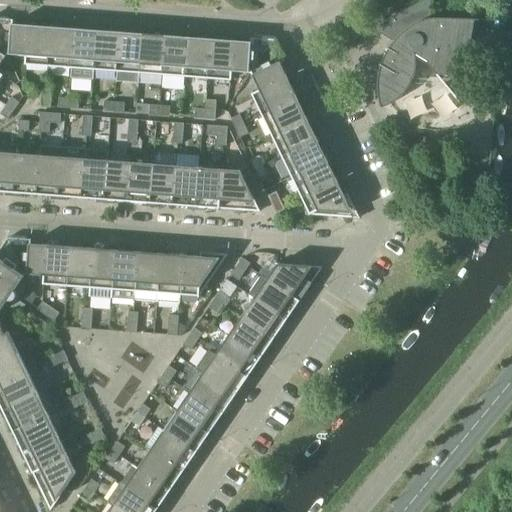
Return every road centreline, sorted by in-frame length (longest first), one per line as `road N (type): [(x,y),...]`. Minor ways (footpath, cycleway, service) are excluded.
road 1 (residential): [(373,243),(0,218)]
road 2 (residential): [(189,511),(373,243)]
road 3 (tertiary): [(401,511),(511,378)]
road 4 (residential): [(373,243),(378,213),(318,92)]
